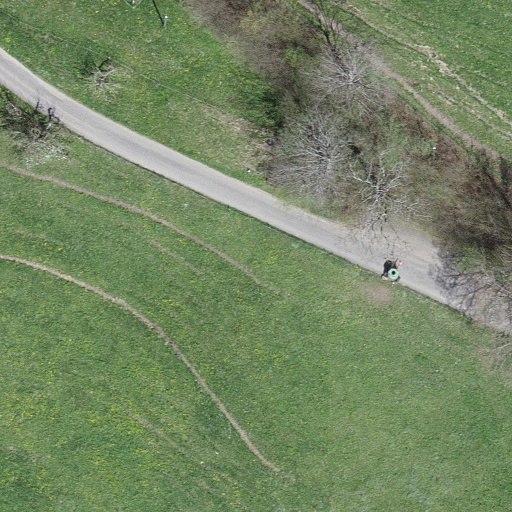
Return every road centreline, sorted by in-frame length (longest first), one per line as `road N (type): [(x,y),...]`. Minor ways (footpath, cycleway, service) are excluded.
road 1 (unclassified): [(0,66),(55,105),(511,321)]
road 2 (track): [(511,175),(310,0)]
